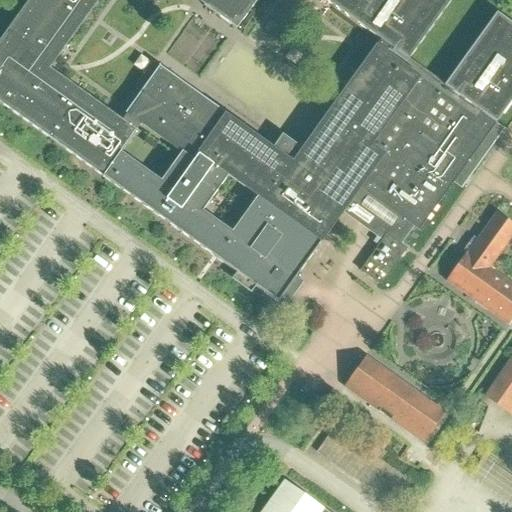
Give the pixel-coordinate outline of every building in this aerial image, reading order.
[(450,0),(28,0),(0,39),(0,104),(277,304),(281,298),(287,303),(288,303),(301,284),(295,279),(299,272),(312,254),(320,243),(342,213),(347,217),(351,212),(367,224),(375,229),(379,233),(372,243),(377,246),(360,271),(378,284),(379,285),(405,250),(405,249),(400,246),(402,243),(413,228),(418,231),(475,152),(479,155),(494,134),(490,131),(511,100),(511,25),(495,13),(444,85),(408,60),(450,0)] [(511,225),(495,214),(445,282),(506,325),(511,317),(511,286),(488,269),(511,235),(511,225)] [(202,371),(219,342),(206,335),(190,363),(202,371)] [(511,356),(484,397),(511,416),(511,356)] [(347,372),(353,376),(344,388),(422,443),(444,413),(366,357),(361,364),(356,360),(347,372)] [(326,388),(319,399),(321,401),(331,407),(338,397),(338,396),(326,388)] [(118,414),(122,426),(137,422),(133,410),(118,414)] [(333,428),(316,453),(389,504),(406,480),(333,428)] [(469,476),(511,506),(511,477),(493,464),(496,460),(486,452),(469,476)] [(327,511),(284,481),(262,511),(327,511)]
